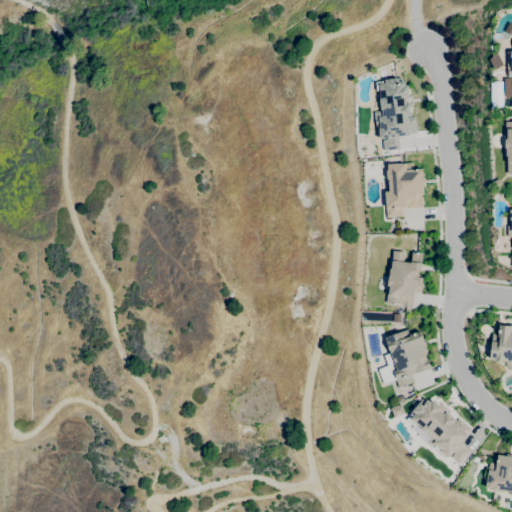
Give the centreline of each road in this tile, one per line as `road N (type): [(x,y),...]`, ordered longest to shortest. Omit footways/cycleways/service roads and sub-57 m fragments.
road 1 (residential): [(421,50),(437,69),(456,293)]
road 2 (residential): [(456,293),(451,344),(467,391),(511,423)]
